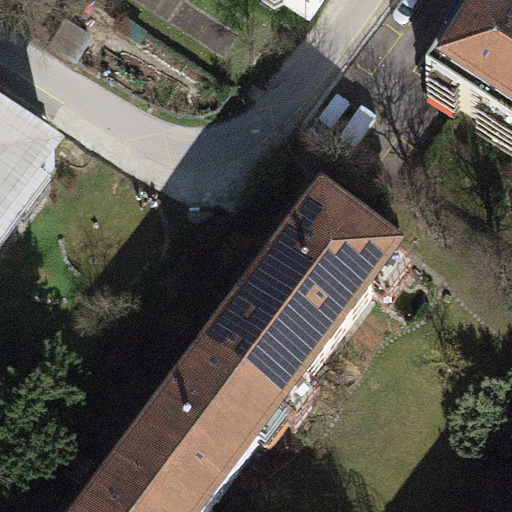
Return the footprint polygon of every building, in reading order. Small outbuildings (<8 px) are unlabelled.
[(276,0),(310,22),(324,0),(276,0)] [(427,89),(511,144),(511,24),(482,5),(427,89)] [(0,242),(55,169),(0,132),(0,242)] [(234,323),(203,364),(280,421),(400,262),(323,205),(234,323)] [(211,511),(280,421),(203,364),(145,441),(91,511),(211,511)]
